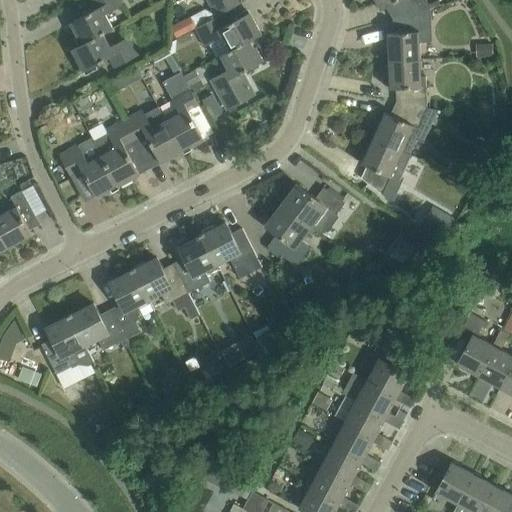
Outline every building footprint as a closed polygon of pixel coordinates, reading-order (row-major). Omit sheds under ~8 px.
[(78,37),(82,44),(82,45),(102,34),(102,35),(112,29),(105,15),(123,5),(120,0),(90,0),(96,10),(70,24),(77,37),(78,37)] [(206,0),(216,18),(218,16),(239,5),(236,0),(206,0)] [(372,0),(379,12),(390,6),(398,18),(430,9),(425,0),(372,0)] [(430,9),(398,18),(399,33),(386,34),(387,61),(420,60),(419,43),(432,42),(431,9),(430,9)] [(216,18),(195,29),(205,47),(223,37),(231,51),(251,41),(262,35),(250,13),(224,27),(218,16),(216,18)] [(109,48),(102,35),(102,34),(82,45),(82,44),(71,50),(83,72),(109,58),(115,69),(138,56),(128,38),(109,48)] [(255,48),(251,41),(231,51),(221,56),(229,70),(210,80),(221,99),(231,93),(234,99),(252,90),(243,73),(263,61),(256,48),(255,48)] [(493,57),(493,44),(472,45),(473,58),(493,57)] [(420,78),(420,60),(387,61),(388,90),(401,90),(401,104),(425,110),(425,78),(420,78)] [(195,70),(183,77),(189,89),(202,82),(195,70)] [(179,114),(166,122),(184,154),(182,151),(190,147),(190,148),(204,140),(190,114),(200,109),(189,89),(183,77),(172,83),(177,92),(169,96),(179,114)] [(383,113),(371,139),(402,152),(413,127),(416,130),(427,135),(438,110),(425,110),(401,104),(395,119),(383,113)] [(71,115),(68,105),(59,108),(62,118),(71,115)] [(142,111),(124,121),(136,143),(146,138),(161,163),(182,152),(183,154),(184,154),(166,122),(158,107),(144,115),(142,111)] [(94,142),(102,156),(101,156),(119,189),(118,186),(139,175),(125,149),(136,143),(124,121),(105,130),(107,135),(94,142)] [(119,189),(101,156),(94,143),(91,138),(78,145),(59,155),(71,178),(82,172),(96,198),(110,191),(110,190),(117,186),(119,189)] [(371,139),(360,164),(371,170),(365,183),(385,199),(398,170),(395,167),(402,152),(371,139)] [(281,205),(310,228),(319,235),(322,231),(327,232),(338,217),(337,213),(345,204),(323,187),(315,198),(297,184),(281,205)] [(0,214),(0,237),(6,249),(32,235),(26,223),(36,217),(21,190),(10,197),(15,206),(0,214)] [(89,230),(109,222),(101,199),(80,207),(89,230)] [(301,240),(310,228),(281,205),(265,227),(283,240),(274,252),(296,268),(311,248),(301,240)] [(203,233),(201,234),(217,265),(229,259),(239,278),(261,267),(242,230),(231,235),(225,224),(204,235),(203,233)] [(184,259),(173,264),(199,316),(188,294),(210,283),(204,271),(217,265),(201,234),(198,235),(199,238),(179,248),(184,259)] [(132,268),(148,300),(160,294),(166,305),(175,301),(179,310),(185,307),(192,320),(199,316),(173,264),(162,270),(156,258),(135,269),(134,267),(132,268)] [(148,300),(132,268),(129,270),(130,272),(109,283),(120,305),(109,311),(124,340),(139,333),(134,321),(141,318),(135,306),(148,300)] [(124,340),(109,311),(99,316),(93,305),(72,315),(72,314),(69,315),(85,346),(97,340),(103,351),(124,340)] [(85,346),(69,315),(66,316),(67,318),(46,329),(51,340),(41,345),(56,375),(78,364),(88,364),(93,361),(85,346)] [(478,319),(471,315),(462,331),(469,335),(478,319)] [(456,365),(478,377),(494,347),(492,346),(479,338),(487,324),(479,319),(470,335),(472,336),(456,365)] [(259,332),(264,347),(279,342),(274,327),(259,332)] [(478,377),(499,389),(511,365),(511,356),(501,350),(509,335),(500,331),(492,346),(494,347),(478,377)] [(372,355),(378,358),(366,381),(397,397),(395,400),(411,409),(415,401),(399,392),(408,376),(401,372),(407,361),(377,345),(372,355)] [(511,365),(499,389),(511,395),(511,365)] [(29,372),(26,381),(44,387),(47,378),(29,372)] [(366,381),(355,402),(385,418),(383,422),(399,430),(403,422),(388,414),(395,400),(397,397),(366,381)] [(331,402),(317,394),(311,405),(325,413),(331,402)] [(344,423),(374,439),(372,443),(387,451),(391,443),(376,435),(383,422),(385,418),(355,402),(345,397),(334,418),(344,423)] [(344,423),(332,445),(362,460),(360,464),(375,472),(380,464),(365,456),(372,443),(374,439),(344,423)] [(313,439),(297,430),(291,443),(306,451),(313,439)] [(332,445),(321,466),(351,481),(349,485),(365,493),(369,485),(354,476),(360,464),(362,460),(332,445)] [(458,505),(474,475),(452,463),(435,493),(458,505)] [(340,502),(338,506),(349,511),(355,511),(358,506),(343,497),(349,485),(351,481),(321,466),(315,477),(303,471),(299,479),(311,485),(310,487),(340,502)] [(458,505),(470,511),(481,511),(495,486),(474,475),(458,505)] [(227,486),(208,476),(204,484),(222,494),(225,489),(240,498),(245,489),(229,481),(227,486)] [(481,511),(508,511),(511,505),(511,495),(495,486),(481,511)] [(334,511),(338,506),(340,502),(310,487),(298,509),(303,511),(334,511)] [(267,501),(251,493),(247,501),(263,510),(267,501)]
